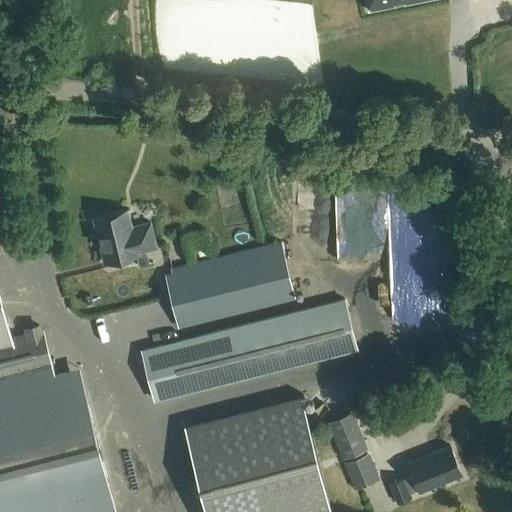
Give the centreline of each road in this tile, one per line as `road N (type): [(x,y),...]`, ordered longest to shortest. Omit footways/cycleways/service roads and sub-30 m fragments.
road 1 (unclassified): [(495,140),(209,105),(0,90)]
road 2 (unclassified): [(511,378),(499,350),(495,140)]
